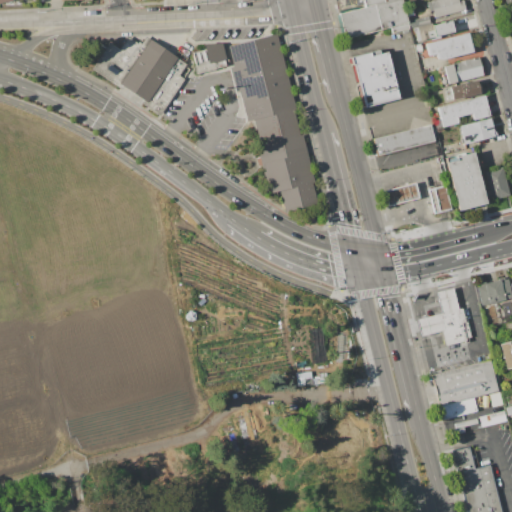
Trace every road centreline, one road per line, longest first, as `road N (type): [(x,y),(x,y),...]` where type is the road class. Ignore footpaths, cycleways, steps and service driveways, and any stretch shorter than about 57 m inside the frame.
road 1 (tertiary): [(306,9),(82,22)]
road 2 (secondary): [(353,248),(293,229),(166,143)]
road 3 (primary): [(373,329),(409,479),(428,500)]
road 4 (primary): [(378,252),(338,90)]
road 5 (secondary): [(116,132),(228,217)]
road 6 (secondary): [(511,226),(413,252),(378,252)]
road 7 (secondary): [(385,276),(511,247)]
road 8 (primary): [(306,9),(304,46),(325,135)]
road 9 (secondary): [(0,79),(116,132)]
